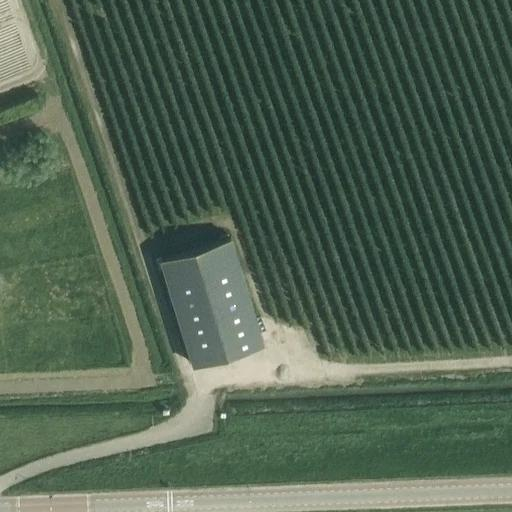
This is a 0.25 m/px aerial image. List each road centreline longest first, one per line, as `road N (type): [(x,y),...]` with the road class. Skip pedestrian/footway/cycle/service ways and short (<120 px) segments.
road 1 (track): [(56,0),(193,407),(160,433),(0,482)]
road 2 (secondary): [(0,509),(511,489)]
